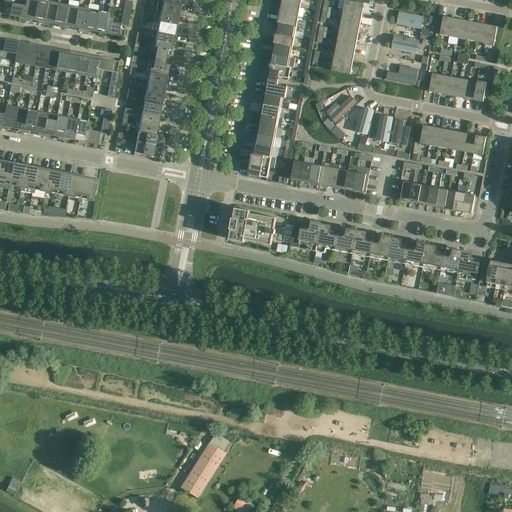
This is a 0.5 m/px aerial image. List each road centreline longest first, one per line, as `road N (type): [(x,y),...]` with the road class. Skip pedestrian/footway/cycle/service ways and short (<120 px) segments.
road 1 (tertiary): [(511,375),(172,305)]
road 2 (residential): [(382,0),(369,95),(506,124)]
road 3 (residential): [(230,182),(265,0)]
road 4 (tertiary): [(198,177),(233,0)]
road 5 (residential): [(199,0),(165,172)]
road 6 (tertiary): [(172,305),(0,273)]
road 7 (residential): [(165,172),(0,142)]
road 8 (residential): [(379,212),(230,182)]
road 9 (tertiary): [(172,305),(198,177)]
